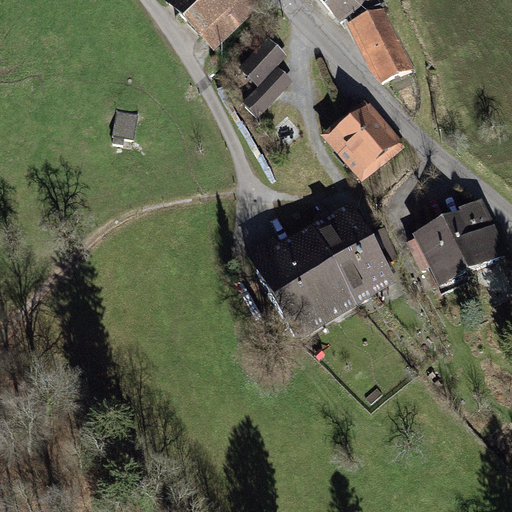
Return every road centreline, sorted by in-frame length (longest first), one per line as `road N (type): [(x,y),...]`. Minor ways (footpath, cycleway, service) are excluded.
road 1 (unclassified): [(511,220),(399,128),(285,0)]
road 2 (track): [(260,196),(158,208),(88,247),(0,329)]
road 3 (track): [(143,0),(212,84),(260,196)]
road 4 (track): [(260,196),(363,198),(442,165)]
road 5 (track): [(312,26),(295,61),(309,135),(343,198)]
